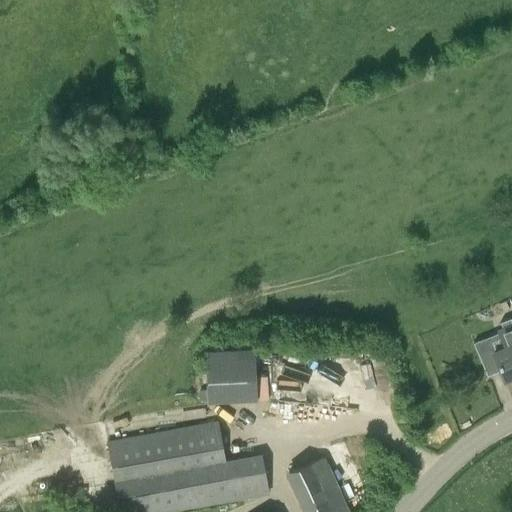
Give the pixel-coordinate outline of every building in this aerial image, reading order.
[(510,310),(507,303),(501,306),(504,313),(510,310)] [(493,349),(489,340),(475,347),(487,376),(500,371),(504,381),(507,379),(509,384),(511,382),(511,325),(511,324),(511,323),(511,322),(509,316),(499,321),(502,328),(498,329),(504,345),(493,349)] [(207,403),(256,400),(254,348),(205,350),(207,403)] [(177,511),(270,495),(261,454),(226,460),(218,421),(107,441),(119,511),(177,511)] [(346,511),(321,457),(288,471),(306,511),(346,511)]
